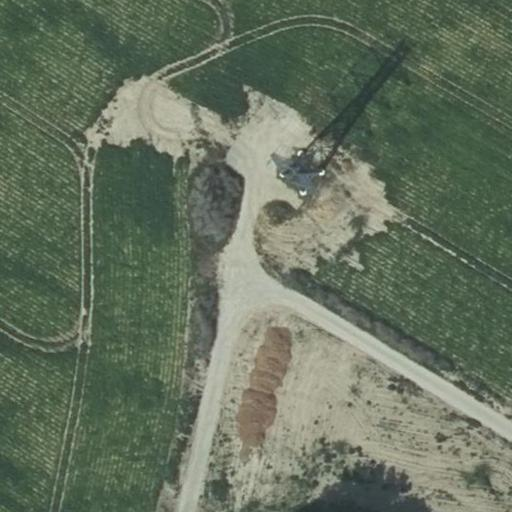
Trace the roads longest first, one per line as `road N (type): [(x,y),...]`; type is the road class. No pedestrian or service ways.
road 1 (track): [(511,427),(234,259),(260,144)]
road 2 (track): [(234,259),(172,511)]
